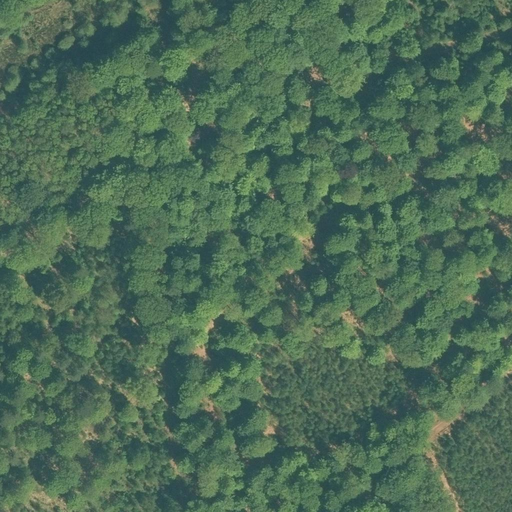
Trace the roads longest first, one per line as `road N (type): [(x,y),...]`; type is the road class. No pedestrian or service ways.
road 1 (track): [(165,0),(155,232),(160,349),(185,511)]
road 2 (track): [(331,511),(511,377)]
